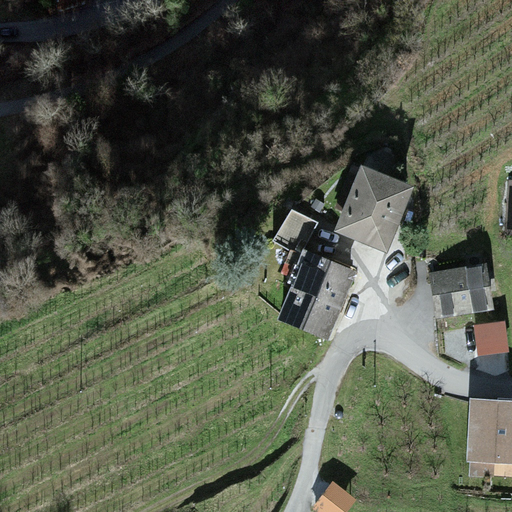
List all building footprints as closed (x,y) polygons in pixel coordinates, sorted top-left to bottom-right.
[(342,167),(315,231),(376,256),(402,192),(342,167)] [(293,255),(269,325),(327,344),(351,274),(293,255)] [(485,266),(429,277),(438,322),(494,311),(485,266)] [(506,324),(471,329),(475,359),(510,354),(506,324)] [(511,404),(470,403),(468,464),(511,464),(511,404)] [(312,510),(310,511),(356,511),(364,501),(331,480),(312,510)]
